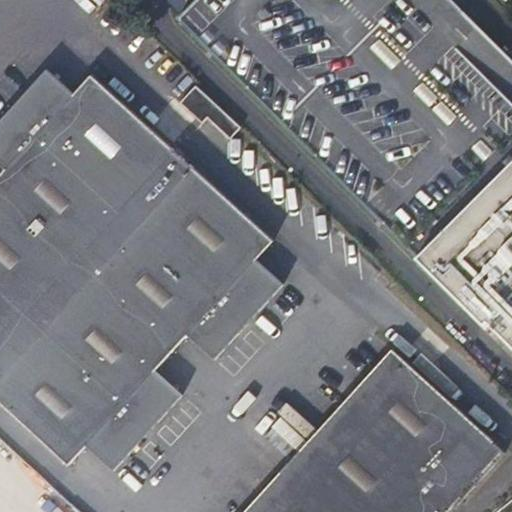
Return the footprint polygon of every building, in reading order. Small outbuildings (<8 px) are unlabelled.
[(414,253),(511,160),(511,59),(452,0),(192,0),(176,16),(414,253)] [(0,404),(63,464),(81,446),(107,471),(176,398),(149,373),(186,334),(212,358),(280,286),(253,260),(269,243),(89,74),(71,93),(44,67),(0,113),(0,164),(3,167),(0,169),(0,404)] [(191,76),(175,93),(195,114),(202,109),(224,131),(235,120),(191,76)] [(511,160),(414,253),(484,323),(488,319),(511,343),(511,160)] [(453,511),(503,458),(392,354),(247,511),(453,511)]
